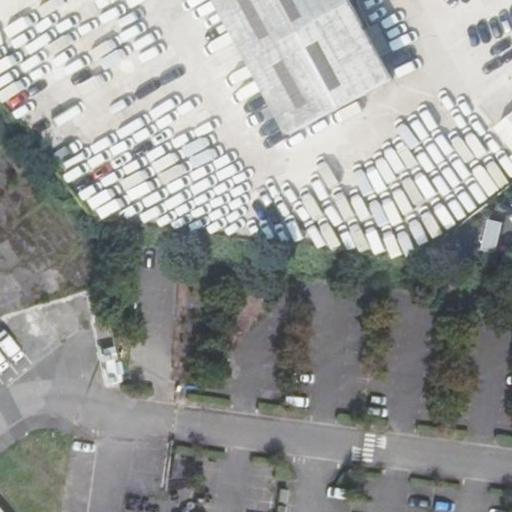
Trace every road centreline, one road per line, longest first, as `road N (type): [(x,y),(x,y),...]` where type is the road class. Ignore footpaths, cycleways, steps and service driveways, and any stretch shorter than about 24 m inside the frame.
road 1 (unknown): [(111,412),(59,290),(0,210)]
road 2 (unknown): [(308,511),(333,312)]
road 3 (unknown): [(395,511),(420,319)]
road 4 (unknown): [(480,511),(496,333)]
